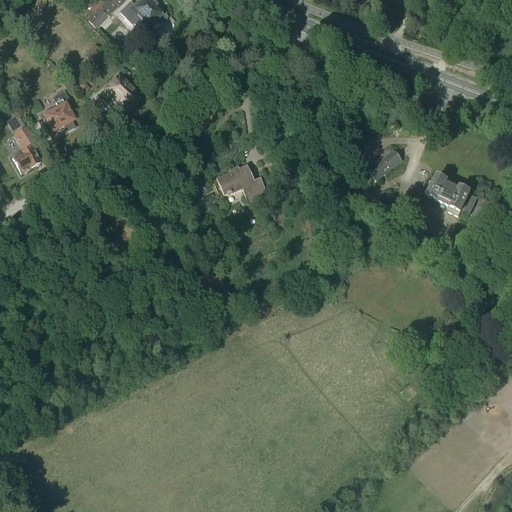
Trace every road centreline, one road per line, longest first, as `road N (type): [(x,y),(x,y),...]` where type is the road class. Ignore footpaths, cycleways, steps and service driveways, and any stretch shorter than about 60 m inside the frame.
road 1 (residential): [(299,24),(256,68),(212,96),(0,208)]
road 2 (primary): [(511,107),(299,24)]
